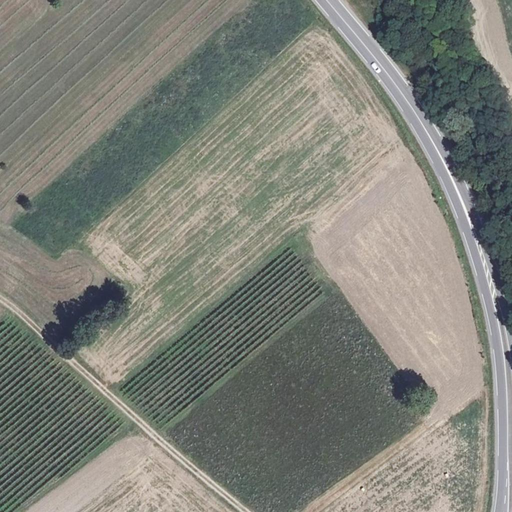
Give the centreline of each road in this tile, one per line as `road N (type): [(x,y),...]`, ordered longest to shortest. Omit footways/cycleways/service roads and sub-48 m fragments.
road 1 (track): [(244,511),(0,302)]
road 2 (secondary): [(470,223),(500,374),(499,511)]
road 3 (secondary): [(326,0),(416,115),(470,223)]
road 4 (secondary): [(511,337),(495,271),(470,223)]
